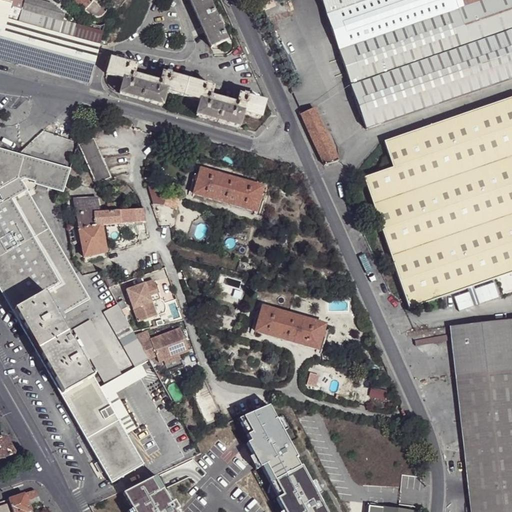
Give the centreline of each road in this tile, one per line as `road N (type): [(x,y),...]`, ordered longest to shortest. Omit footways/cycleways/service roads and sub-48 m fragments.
road 1 (residential): [(435,511),(436,460),(425,423),(303,156)]
road 2 (residential): [(303,156),(0,80)]
road 3 (unknown): [(436,503),(380,497),(349,482),(319,415),(301,399)]
road 4 (residential): [(303,156),(235,0)]
road 5 (unknown): [(86,98),(112,50),(130,44),(180,56),(189,41)]
